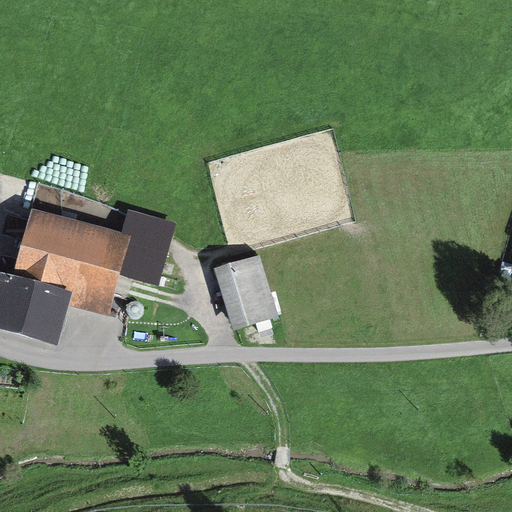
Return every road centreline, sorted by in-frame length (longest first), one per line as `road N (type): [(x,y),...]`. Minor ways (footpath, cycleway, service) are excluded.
road 1 (unclassified): [(511,345),(226,355)]
road 2 (unclassified): [(0,348),(47,362),(226,355)]
road 3 (track): [(226,355),(269,402),(277,466),(304,482)]
